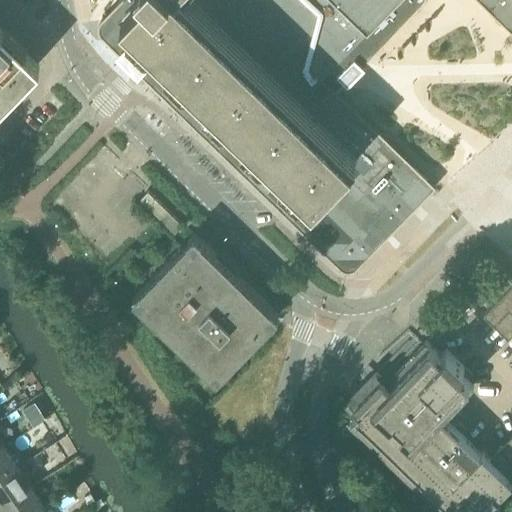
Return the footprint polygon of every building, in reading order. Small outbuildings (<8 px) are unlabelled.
[(366,108),(352,95),(341,86),(359,68),(422,0),(487,0),(511,23),(511,0),(119,0),(119,1),(121,3),(123,6),(124,12),(119,17),(119,23),(132,35),(124,43),(125,44),(115,55),(111,50),(110,50),(118,59),(126,66),(132,72),(142,80),(137,76),(142,71),(143,72),(148,66),(147,65),(148,64),(186,101),(206,121),(206,120),(225,138),(224,139),(244,157),(263,175),(262,175),(345,254),(368,254),(438,184),(371,112),(368,110),(366,108)] [(0,104),(41,62),(0,22),(0,104)] [(511,282),(484,311),(511,339),(511,282)] [(358,409),(348,420),(442,511),(443,511),(456,499),(468,511),(479,511),(489,503),(492,506),(501,497),(497,494),(503,488),(506,491),(511,484),(511,434),(490,457),(482,450),(481,451),(443,415),(474,384),(459,370),(465,365),(446,347),(441,352),(427,339),(386,380),(377,371),(349,400),(358,409)] [(0,477),(18,465),(5,445),(0,448),(0,477)] [(0,506),(32,485),(18,465),(0,477),(0,506)] [(32,485),(0,506),(0,511),(7,511),(9,511),(35,511),(37,511),(46,506),(32,485)]
